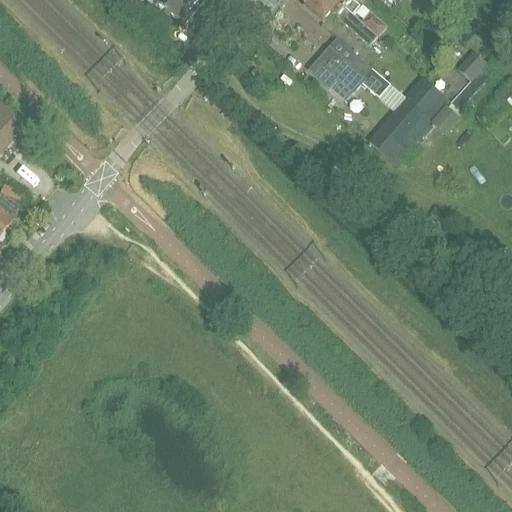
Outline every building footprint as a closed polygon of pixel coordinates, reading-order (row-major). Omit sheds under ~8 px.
[(187,0),(161,0),(157,5),(181,26),(189,17),(191,18),(199,10),(187,0)] [(187,0),(199,10),(207,0),(206,0),(187,0)] [(353,19),(331,0),(311,0),(304,9),(323,25),(331,15),(344,27),(346,25),(370,47),(377,39),(361,26),(353,19)] [(361,9),(350,0),(331,0),(353,19),(361,9)] [(511,0),(504,0),(494,11),(505,21),(511,26),(511,0)] [(153,7),(149,4),(143,11),(142,12),(151,20),(156,15),(158,12),(153,7)] [(505,21),(494,11),(487,5),(474,20),(492,36),(505,21)] [(361,26),(377,39),(387,29),(371,15),(361,26)] [(391,88),(370,71),(353,56),(345,65),(329,51),(309,74),(344,104),(352,94),(353,95),(361,86),(379,102),(391,88)] [(476,76),(487,87),(497,77),(499,74),(475,51),(466,61),(463,64),(476,76)] [(458,95),(468,85),(460,77),(451,69),(447,66),(438,76),(455,92),(458,95)] [(255,72),(247,80),(265,97),(273,89),(255,72)] [(434,126),(446,112),(452,105),(434,89),(415,109),(434,126)] [(394,114),(397,116),(420,138),(422,139),(432,128),(434,126),(415,109),(406,101),(394,114)] [(0,152),(23,128),(1,105),(0,106),(0,152)] [(370,146),(393,167),(420,138),(397,116),(370,146)] [(0,238),(24,209),(23,209),(28,196),(4,187),(0,197),(0,238)] [(417,222),(382,189),(363,210),(398,242),(417,222)]
